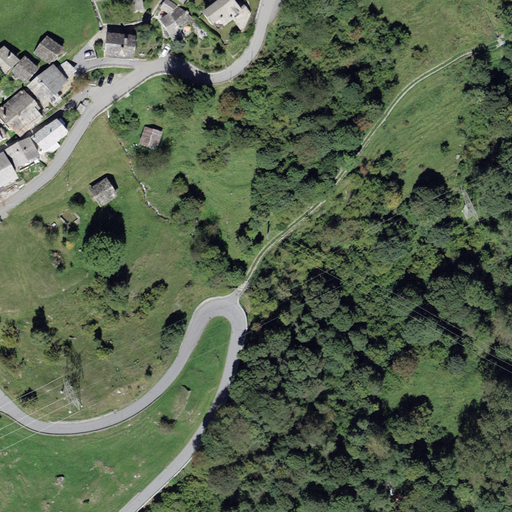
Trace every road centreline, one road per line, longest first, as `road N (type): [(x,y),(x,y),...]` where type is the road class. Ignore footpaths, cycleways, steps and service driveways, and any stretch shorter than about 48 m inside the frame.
road 1 (unclassified): [(0,397),(40,426),(103,423),(165,382),(203,315),(231,310),(238,335),(213,414),(193,446),(126,511)]
road 2 (track): [(228,308),(263,251),(324,196),(394,101),(435,70),(511,32)]
road 3 (unclassified): [(271,0),(253,51),(227,75),(206,79),(156,66),(105,99)]
road 4 (unclassified): [(105,99),(46,176),(0,210)]
road 5 (residential): [(105,99),(82,95),(0,148)]
